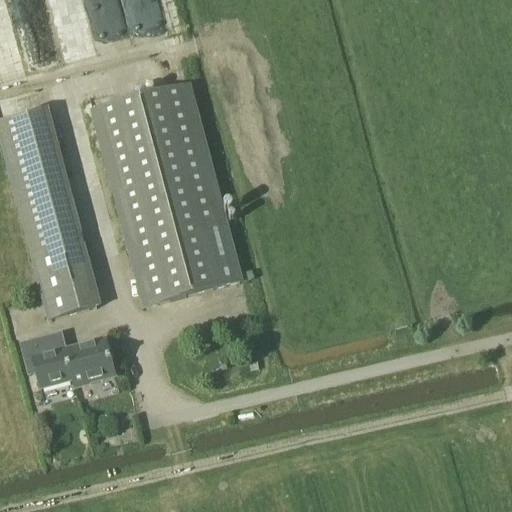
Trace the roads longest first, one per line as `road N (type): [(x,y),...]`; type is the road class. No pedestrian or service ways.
road 1 (track): [(22,511),(511,395)]
road 2 (unclassified): [(152,423),(511,337)]
road 3 (track): [(168,48),(0,93)]
